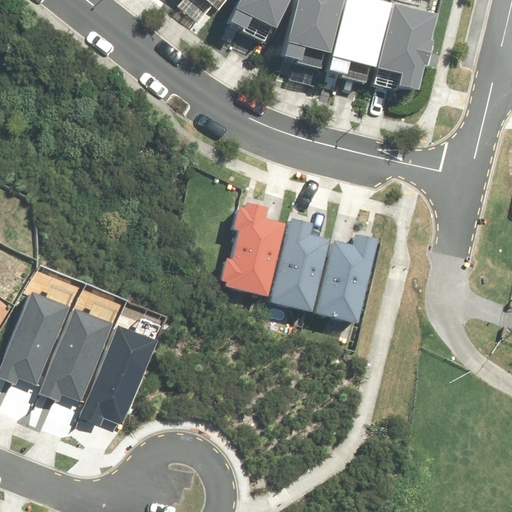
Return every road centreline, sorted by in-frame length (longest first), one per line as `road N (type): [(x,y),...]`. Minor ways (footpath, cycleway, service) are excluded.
road 1 (residential): [(467,181),(283,133),(229,109),(78,0)]
road 2 (residential): [(0,462),(113,499),(173,498)]
road 3 (residential): [(467,181),(497,64)]
